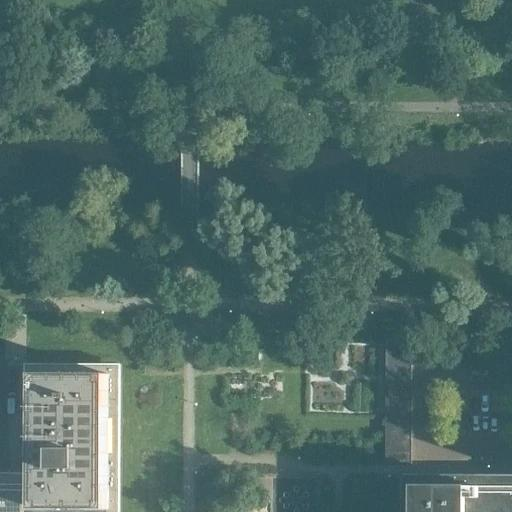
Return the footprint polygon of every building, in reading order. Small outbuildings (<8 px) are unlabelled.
[(414,366),(414,340),(386,340),(386,375),(412,375),(412,366),(414,366)] [(426,366),(426,340),(414,340),(414,366),(426,366)] [(438,366),(438,340),(426,340),(426,366),(438,366)] [(450,366),(450,340),(438,340),(438,366),(450,366)] [(462,366),(462,340),(450,340),(450,366),(462,366)] [(474,366),(474,341),(462,340),(462,366),(474,366)] [(499,366),(499,351),(486,351),(486,341),(474,341),(474,366),(499,366)] [(499,351),(499,341),(486,341),(486,351),(499,351)] [(120,511),(121,365),(26,364),(26,473),(0,472),(0,511),(120,511)] [(412,388),(412,375),(386,375),(386,388),(412,388)] [(412,401),(412,388),(386,388),(386,401),(412,401)] [(412,414),(412,401),(386,401),(386,414),(412,414)] [(412,427),(412,414),(386,414),(386,427),(412,427)] [(412,439),(412,427),(386,427),(386,439),(412,439)] [(412,452),(412,439),(386,439),(386,452),(412,452)] [(412,466),(412,452),(386,452),(386,466),(412,466)] [(511,511),(511,475),(402,475),(402,511),(511,511)]
